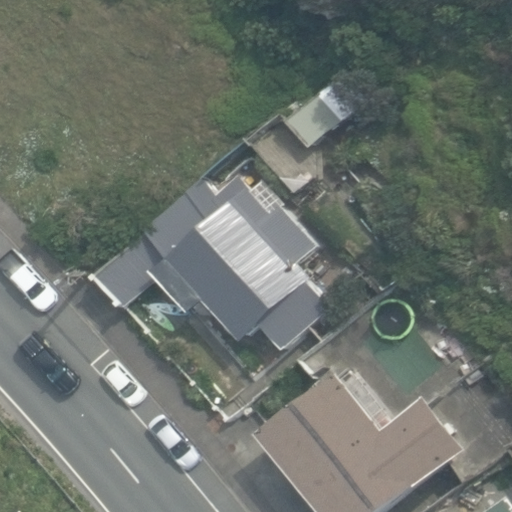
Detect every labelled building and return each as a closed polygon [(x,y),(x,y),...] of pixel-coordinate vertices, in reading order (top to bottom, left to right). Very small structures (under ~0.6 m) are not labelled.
[(346,71),(290,122),(315,150),(371,99),(346,71)] [(173,259),(158,273),(164,280),(195,315),(201,309),(209,318),(219,319),(222,316),(246,343),(265,327),(288,353),(338,308),(315,282),(320,278),(306,262),(324,246),(289,207),(292,205),(267,177),(254,189),(243,177),(224,194),(209,177),(148,232),(149,233),(173,259)] [(130,310),(164,280),(158,273),(173,259),(149,233),(100,277),(130,310)] [(343,374),(265,436),(325,511),(394,511),(455,464),(472,451),(429,397),(388,430),(343,374)] [(511,511),(511,502),(511,501),(495,511),(511,511)]
